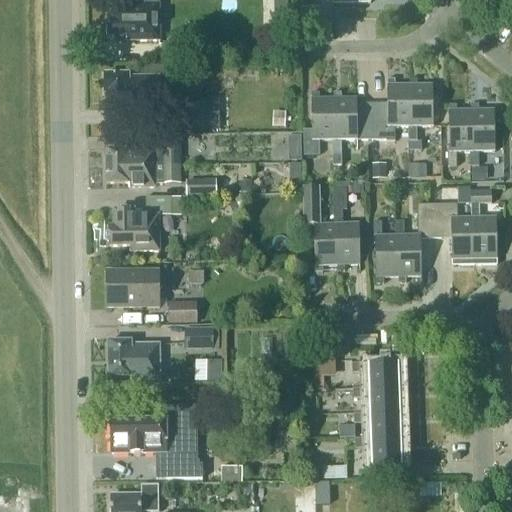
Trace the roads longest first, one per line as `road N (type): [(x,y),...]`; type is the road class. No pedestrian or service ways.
road 1 (tertiary): [(69,511),(59,0)]
road 2 (residential): [(485,511),(478,336)]
road 3 (residential): [(478,336),(441,318),(328,316)]
road 4 (residential): [(327,47),(401,46),(444,5)]
